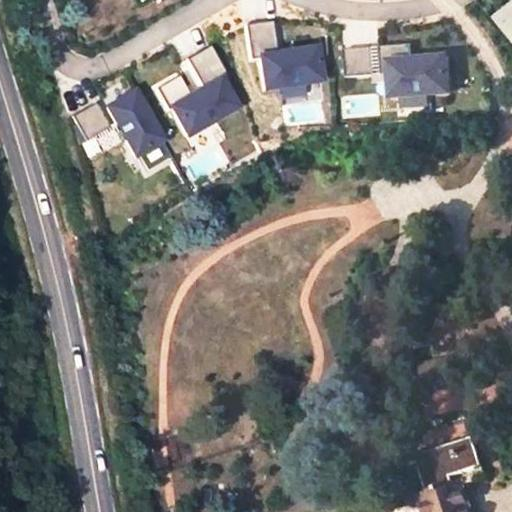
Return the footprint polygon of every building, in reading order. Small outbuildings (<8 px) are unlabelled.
[(272,22),(244,26),(249,61),(259,59),(264,90),(320,82),(314,44),(291,48),(292,53),(277,55),(272,22)] [(192,57),(208,87),(195,94),(193,90),(172,101),(191,134),(241,106),(225,79),(233,74),(216,44),(192,57)] [(411,45),(380,47),(382,75),(391,75),(393,98),(450,94),(447,58),(412,61),(411,45)] [(375,76),(372,48),(344,50),(346,78),(375,76)] [(161,141),(133,93),(106,109),(134,157),(161,141)] [(108,128),(94,104),(70,118),(84,143),(108,128)] [(415,461),(428,499),(420,502),(422,511),(465,511),(454,478),(459,477),(482,469),(473,442),(415,461)]
